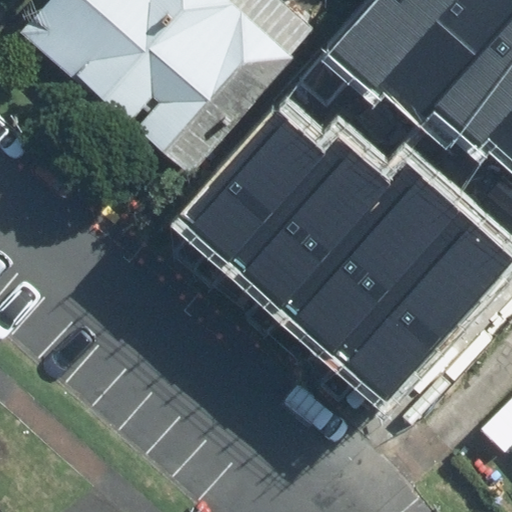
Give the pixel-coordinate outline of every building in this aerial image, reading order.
[(305,45),(329,20),(308,0),(59,0),(37,24),(193,175),(312,52),(305,45)] [(380,0),(333,54),(376,91),(456,0),(380,0)] [(511,17),(511,0),(456,0),(376,91),(379,94),(383,89),(421,122),(432,109),(511,17)] [(489,137),(511,110),(511,17),(432,109),(479,149),(489,137)] [(511,157),(511,110),(489,137),(511,157)] [(324,154),(276,112),(181,218),(228,260),(324,154)] [(338,138),(324,154),(228,260),(280,307),(390,184),(338,138)] [(390,184),(280,307),(338,360),(465,217),(407,166),(390,184)] [(511,260),(511,258),(465,217),(338,360),(387,402),(511,260)]
